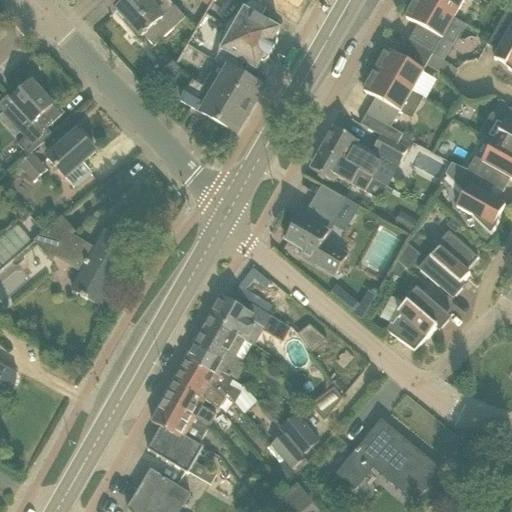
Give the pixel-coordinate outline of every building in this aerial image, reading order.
[(154,48),(169,34),(185,19),(167,0),(160,0),(161,0),(160,0),(129,0),(117,11),(142,38),(143,36),(154,48)] [(225,26),(225,27),(274,54),(277,48),(276,48),(278,42),(275,40),(280,31),(260,20),(266,9),(251,0),(225,26)] [(442,40),(454,20),(419,0),(416,0),(406,19),(418,26),(408,42),(433,55),(442,40)] [(419,0),(454,20),(465,0),(419,0)] [(511,72),(511,10),(509,8),(487,46),(499,53),(494,61),(506,67),(509,71),(511,72)] [(229,70),(242,78),(247,69),(248,67),(257,72),(262,63),(265,65),(269,60),(270,60),(274,54),(225,27),(216,63),(229,70)] [(423,72),(426,67),(442,74),(448,64),(433,55),(408,42),(399,58),(388,51),(376,72),(412,93),(424,72),(423,72)] [(144,79),(147,82),(155,91),(179,70),(169,58),(144,79)] [(204,88),(220,97),(237,106),(239,103),(252,110),(263,90),(242,78),(229,70),(221,84),(210,78),(204,88)] [(400,113),(412,120),(424,99),(412,93),(376,72),(364,93),(376,99),(367,115),(391,129),(400,113)] [(8,97),(0,104),(0,111),(13,125),(23,135),(38,121),(48,131),(63,117),(32,83),(12,101),(8,97)] [(193,83),(187,93),(181,102),(237,135),(252,110),(239,103),(237,106),(220,97),(204,88),(204,89),(193,83)] [(511,110),(510,109),(503,122),(505,123),(494,143),(511,153),(511,110)] [(375,148),(369,159),(354,150),(359,143),(334,129),(322,151),(370,178),(388,188),(401,163),(375,148)] [(54,155),(48,161),(73,189),(90,174),(82,165),(95,153),(78,133),(66,144),(62,139),(49,150),(50,151),(54,155)] [(381,136),(375,148),(401,163),(408,150),(381,136)] [(511,153),(494,143),(483,163),(475,158),(468,171),(504,192),(511,180),(511,153)] [(322,151),(310,170),(334,184),(337,178),(352,187),(352,186),(363,192),(370,178),(322,151)] [(34,184),(48,171),(43,165),(33,154),(28,159),(19,167),(34,184)] [(506,208),(498,203),(504,192),(468,171),(467,172),(452,165),(446,175),(465,194),(457,208),(471,216),(491,236),(492,235),(494,233),(496,230),(497,228),(498,224),(499,219),(506,208)] [(0,182),(0,183),(8,176),(3,171),(0,170),(0,182)] [(329,235),(327,234),(347,201),(324,188),(305,221),(299,218),(286,242),(303,252),(300,257),(336,278),(348,257),(324,244),(329,235)] [(411,233),(417,221),(401,213),(394,225),(411,233)] [(80,295),(102,308),(111,291),(106,288),(130,246),(106,233),(93,254),(68,239),(74,235),(63,220),(37,241),(49,256),(57,249),(87,267),(74,288),(80,295)] [(446,226),(455,234),(461,228),(452,220),(446,226)] [(467,273),(479,259),(449,233),(436,247),(440,250),(421,271),(451,298),(470,276),(467,273)] [(400,280),(405,270),(398,263),(392,275),(400,280)] [(403,303),(392,324),(387,333),(415,353),(427,340),(428,340),(447,319),(417,292),(406,305),(403,303)] [(251,314),(223,298),(212,317),(241,333),(238,337),(246,342),(246,343),(255,348),(263,333),(283,345),(292,329),(271,317),(264,329),(248,320),(251,314)] [(237,384),(247,366),(237,360),(246,343),(246,342),(238,337),(241,333),(212,317),(195,348),(227,366),(223,373),(232,377),(230,380),(237,384)] [(310,326),(297,335),(310,353),(327,341),(310,326)] [(77,348),(67,348),(67,359),(77,359),(77,348)] [(227,366),(195,348),(187,361),(217,378),(215,383),(228,397),(244,415),(258,402),(245,388),(237,384),(230,380),(232,377),(223,373),(227,366)] [(208,400),(207,404),(220,411),(228,397),(215,383),(217,378),(187,361),(175,382),(208,400)] [(0,396),(4,399),(17,375),(0,365),(0,396)] [(164,403),(210,428),(211,428),(218,416),(204,409),(207,404),(208,400),(175,382),(164,403)] [(334,389),(311,406),(324,422),(343,400),(334,389)] [(164,403),(153,423),(161,427),(199,448),(210,428),(164,403)] [(305,457),(320,443),(297,416),(280,431),(285,436),(286,435),(305,457)] [(356,490),(364,481),(374,468),(415,503),(441,472),(382,423),(338,475),(356,490)] [(161,427),(148,452),(212,486),(217,476),(195,464),(203,450),(199,448),(161,427)] [(272,447),(285,462),(292,472),(305,460),(303,458),(305,457),(286,435),(285,436),(272,447)] [(275,472),(285,483),(294,475),(284,463),(275,472)] [(128,511),(180,511),(191,496),(151,472),(128,511)] [(276,503),(283,511),(289,511),(308,497),(298,485),(276,503)]
